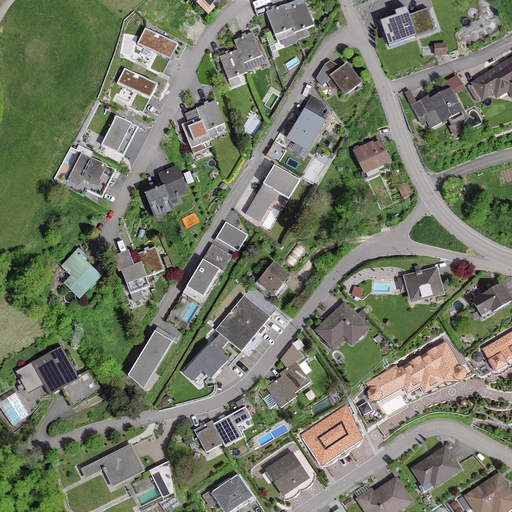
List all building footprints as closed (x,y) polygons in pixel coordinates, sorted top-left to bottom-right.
[(196,0),(207,9),(214,0),(196,0)] [(313,27),(304,3),(286,10),(285,10),(292,29),(294,34),(313,27)] [(292,29),(285,10),(286,10),(284,6),(265,13),(274,36),(292,29)] [(414,37),(405,10),(396,14),(397,18),(382,24),(389,46),(414,37)] [(139,43),(170,58),(177,45),(146,29),(139,43)] [(263,64),(252,34),(233,41),(236,51),(237,51),(245,71),(263,64)] [(237,51),(236,51),(218,58),(219,60),(215,62),(216,67),(221,65),(227,81),(246,74),(245,71),(237,51)] [(468,89),(476,102),(481,98),(482,99),(493,92),(496,97),(506,90),(511,99),(511,60),(473,84),(473,85),(468,89)] [(360,84),(346,66),(331,78),(344,96),(360,84)] [(119,82),(149,97),(156,84),(125,70),(119,82)] [(462,89),(459,83),(452,86),(455,93),(462,89)] [(428,100),(427,97),(411,106),(420,124),(426,121),(430,129),(441,124),(439,120),(446,117),(447,120),(450,118),(453,123),(463,118),(460,113),(463,112),(459,104),(456,105),(448,90),(428,100)] [(409,103),(413,101),(408,91),(404,93),(409,103)] [(195,109),(199,118),(208,139),(216,136),(214,129),(223,125),(214,102),(195,109)] [(323,123),(305,112),(286,140),(304,152),(323,123)] [(116,116),(102,145),(123,156),(138,127),(116,116)] [(208,139),(199,118),(181,126),(190,149),(209,142),(208,139)] [(460,132),(456,124),(449,128),(453,136),(460,132)] [(363,172),(388,161),(380,143),(369,148),(368,145),(354,151),(363,172)] [(110,177),(112,178),(115,172),(80,154),(71,173),(90,183),(85,191),(99,198),(110,177)] [(274,166),(245,214),(260,223),(278,193),(288,199),(299,181),(274,166)] [(186,193),(177,169),(158,177),(161,184),(162,186),(168,200),(186,193)] [(162,186),(161,184),(143,191),(153,217),(172,209),(168,200),(162,186)] [(398,190),(401,197),(409,193),(404,184),(399,186),(398,190)] [(467,193),(461,184),(456,188),(462,197),(467,193)] [(216,240),(238,253),(247,237),(225,224),(216,240)] [(188,332),(231,258),(210,245),(167,320),(188,332)] [(135,255),(139,264),(145,278),(163,272),(154,248),(148,251),(147,248),(143,250),(144,252),(135,255)] [(87,258),(78,250),(61,268),(72,279),(65,286),(78,299),(99,277),(83,262),(85,260),(84,260),(87,258)] [(145,278),(139,264),(121,271),(130,295),(129,295),(132,302),(140,299),(141,297),(138,291),(148,288),(145,278)] [(283,285),(289,278),(272,265),(255,285),(262,291),(264,288),(277,299),(286,287),(283,285)] [(411,302),(441,294),(434,271),(421,274),(420,272),(415,274),(415,276),(405,279),(411,302)] [(493,312),(510,302),(500,285),(471,301),(480,316),(491,310),(493,312)] [(214,331),(219,335),(227,342),(240,353),(278,308),(251,286),(214,331)] [(364,328),(343,306),(317,331),(328,343),(340,331),(350,342),(364,328)] [(145,387),(174,338),(157,328),(128,377),(145,387)] [(511,362),(511,331),(481,350),(495,372),(511,362)] [(377,335),(375,336),(375,339),(376,341),(378,343),(380,343),(383,342),(384,340),(384,338),(383,335),(382,334),(379,334),(377,335)] [(218,353),(227,342),(219,335),(210,346),(184,373),(191,380),(201,369),(211,378),(226,361),(218,353)] [(298,340),(291,345),(296,351),(302,347),(298,340)] [(368,384),(371,390),(368,391),(368,393),(367,396),(368,398),(370,400),(372,401),(374,401),(376,401),(377,402),(403,387),(407,394),(420,386),(424,392),(428,390),(429,391),(432,389),(432,388),(443,381),(459,381),(461,380),(463,379),(465,376),(465,374),(464,371),(463,370),(461,369),(460,368),(458,368),(444,345),(435,350),(433,350),(431,350),(429,352),(428,354),(419,359),(418,359),(417,359),(415,359),(413,361),(412,363),(396,372),(394,369),(368,384)] [(62,388),(73,409),(101,393),(89,370),(77,376),(61,347),(15,372),(25,390),(40,382),(48,396),(62,388)] [(295,363),(279,374),(296,397),(294,394),(309,383),(295,363)] [(280,409),(296,397),(279,374),(278,374),(280,377),(265,388),(270,395),(262,400),(269,410),(276,404),(280,409)] [(211,421),(211,422),(224,447),(241,438),(235,427),(250,419),(244,408),(213,425),(211,421)] [(345,409),(303,436),(322,463),(359,438),(345,409)] [(224,447),(211,422),(193,431),(205,453),(222,444),(224,448),(224,447)] [(192,442),(189,436),(182,439),(185,445),(192,442)] [(112,486),(141,471),(129,447),(98,462),(103,473),(105,472),(112,486)] [(434,486),(458,470),(444,449),(413,470),(422,485),(430,480),(434,486)] [(273,480),(282,494),(307,478),(291,454),(269,469),(276,479),(273,480)] [(170,478),(168,462),(148,471),(155,485),(170,478)] [(237,478),(212,493),(223,511),(229,511),(251,499),(237,478)] [(487,511),(492,509),(494,511),(502,511),(511,505),(511,498),(500,481),(496,483),(493,479),(466,497),(476,511),(487,511)] [(396,511),(410,503),(395,480),(385,486),(387,490),(374,498),(370,491),(357,500),(365,511),(396,511)] [(164,496),(155,500),(163,511),(169,511),(179,506),(173,496),(172,491),(163,495),(164,496)]
